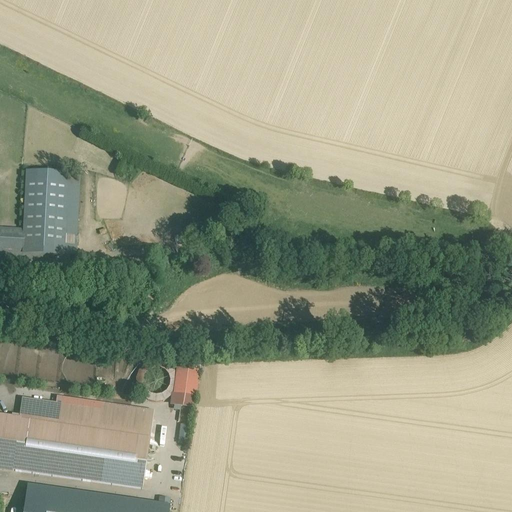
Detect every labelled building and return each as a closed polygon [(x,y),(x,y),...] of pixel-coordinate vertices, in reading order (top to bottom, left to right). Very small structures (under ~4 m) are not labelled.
[(68,175),(27,173),(24,232),(23,254),(63,256),(64,255),(64,246),(65,226),(68,175)] [(80,176),(68,175),(65,226),(77,226),(80,176)] [(76,246),(77,226),(65,226),(64,246),(76,246)] [(24,232),(0,230),(0,252),(23,254),(24,232)] [(76,246),(64,246),(64,255),(75,256),(76,246)] [(23,254),(0,252),(0,263),(63,267),(63,256),(23,254)] [(151,270),(168,265),(167,257),(150,259),(151,270)] [(134,271),(151,270),(150,259),(85,264),(87,286),(109,284),(109,281),(125,280),(124,273),(134,272),(134,271)] [(199,362),(180,359),(174,405),(193,409),(199,362)] [(59,399),(58,406),(151,419),(152,412),(59,399)] [(58,406),(22,400),(19,420),(20,421),(149,440),(151,419),(58,406)] [(19,420),(0,417),(0,469),(12,472),(12,471),(20,421),(19,420)] [(149,440),(20,421),(12,471),(13,471),(142,490),(149,440)] [(179,424),(178,443),(188,444),(188,425),(179,424)]
